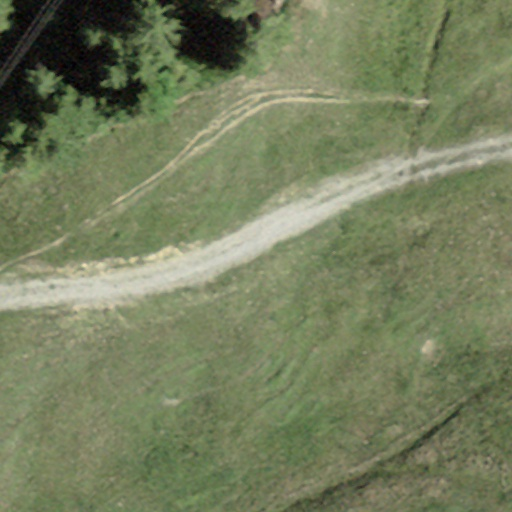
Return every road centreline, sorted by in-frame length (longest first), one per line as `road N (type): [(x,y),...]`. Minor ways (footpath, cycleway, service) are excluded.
road 1 (track): [(511,62),(325,201),(192,279),(0,308)]
road 2 (track): [(325,201),(460,156),(511,150)]
